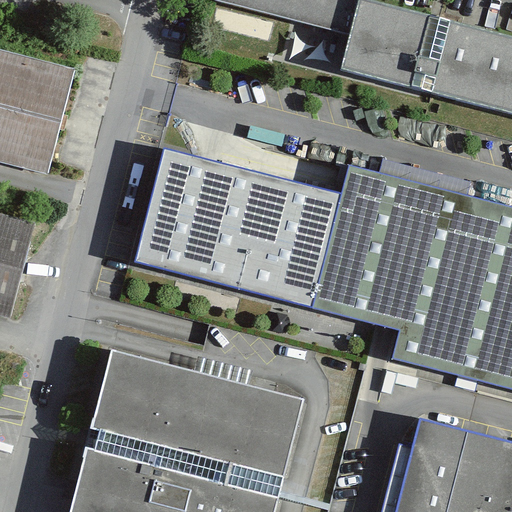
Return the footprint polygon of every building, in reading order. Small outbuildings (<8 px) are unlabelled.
[(212,0),(351,36),(359,0),(212,0)] [(511,35),(373,0),(359,0),(351,36),(342,68),(511,112),(511,35)] [(78,66),(0,46),(0,158),(51,171),(78,66)] [(345,195),(165,149),(136,263),(316,309),(345,195)] [(345,195),(316,309),(409,331),(404,353),(511,380),(511,208),(351,168),(345,195)] [(38,222),(0,212),(0,308),(16,312),(38,222)] [(275,511),(305,397),(112,349),(71,511),(275,511)] [(391,511),(511,511),(511,436),(420,411),(391,511)]
